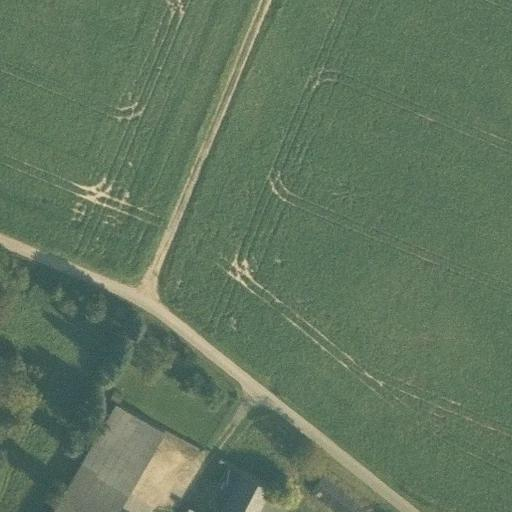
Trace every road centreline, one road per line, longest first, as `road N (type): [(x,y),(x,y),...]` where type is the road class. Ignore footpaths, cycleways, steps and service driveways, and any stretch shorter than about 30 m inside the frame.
road 1 (unclassified): [(0,240),(143,299),(410,511)]
road 2 (track): [(143,299),(267,0)]
